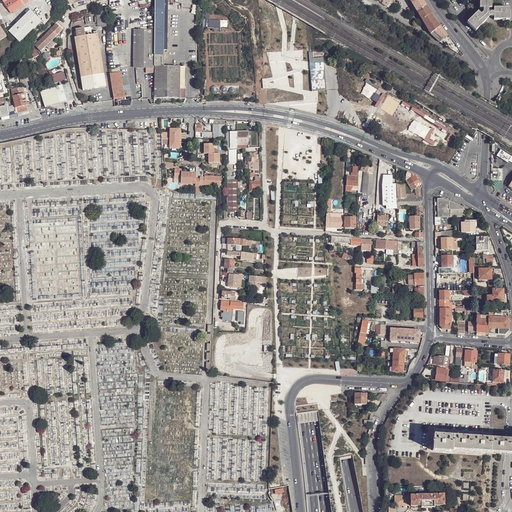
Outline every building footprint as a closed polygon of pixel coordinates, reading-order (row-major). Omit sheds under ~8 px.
[(30,0),(2,0),(11,13),(30,0)] [(155,0),(155,18),(154,18),(155,29),(154,55),(164,55),(164,0),(155,0)] [(422,0),(410,0),(431,34),(440,27),(434,18),(431,14),(426,5),(422,0)] [(511,0),(479,0),(480,8),(483,8),(483,12),(481,15),(478,12),(467,22),(476,31),(487,20),(486,20),(490,16),(494,16),(494,20),(509,20),(509,8),(494,8),(494,12),(489,12),(489,8),(492,8),(491,0),(511,0)] [(30,10),(8,31),(19,42),(41,22),(30,10)] [(106,11),(96,12),(97,28),(108,27),(106,11)] [(37,48),(40,51),(62,31),(56,24),(51,29),(50,27),(45,31),(46,33),(37,42),(40,46),(37,48)] [(444,32),(440,27),(431,34),(440,42),(447,37),(444,32)] [(75,30),(76,37),(85,36),(84,32),(84,28),(75,30)] [(154,55),(155,29),(136,31),(136,67),(154,67),(154,66),(154,55)] [(85,36),(76,37),(74,38),(83,90),(106,87),(98,34),(97,34),(92,35),(91,31),(84,32),(85,36)] [(26,55),(29,60),(38,55),(34,47),(33,43),(26,45),(27,47),(24,49),(26,54),(26,55)] [(311,90),(325,90),(324,57),(312,58),(312,51),(309,52),(311,90)] [(164,55),(154,55),(154,66),(164,66),(164,55)] [(164,66),(154,66),(154,67),(154,98),(158,98),(180,99),(180,67),(164,66)] [(110,74),(114,94),(124,92),(121,72),(110,74)] [(62,73),(52,76),(54,83),(66,80),(62,73)] [(55,88),(60,104),(74,101),(69,83),(63,85),(60,86),(55,88)] [(11,89),(12,96),(19,95),(17,87),(11,89)] [(45,107),(60,104),(55,88),(49,89),(46,90),(40,92),(45,107)] [(19,95),(12,96),(14,105),(15,108),(27,105),(26,103),(24,93),(19,95)] [(17,114),(15,108),(14,105),(9,106),(8,104),(5,105),(5,106),(0,106),(0,111),(1,117),(17,114)] [(28,111),(27,105),(15,108),(17,114),(28,111)] [(415,115),(446,134),(450,128),(419,109),(415,115)] [(213,138),(224,139),(225,124),(213,125),(213,132),(213,138)] [(180,128),(170,129),(170,138),(181,138),(181,134),(180,134),(180,130),(180,128)] [(377,138),(392,141),(394,133),(379,130),(377,138)] [(248,145),(248,131),(237,131),(237,145),(248,145)] [(259,145),(259,132),(248,131),(248,145),(259,145)] [(181,138),(170,138),(170,148),(180,148),(180,145),(180,142),(181,142),(181,138)] [(203,149),(203,154),(207,153),(214,153),(214,149),(214,144),(204,144),(204,149),(203,149)] [(218,153),(214,153),(207,153),(207,158),(209,158),(209,159),(209,163),(220,163),(220,153),(218,153)] [(259,162),(259,159),(258,159),(257,154),(251,155),(251,162),(258,162),(259,162)] [(393,170),(394,164),(379,160),(377,166),(393,170)] [(373,174),(374,169),(362,165),(359,166),(359,170),(365,172),(373,174)] [(182,169),(175,168),(174,179),(181,179),(181,183),(195,184),(195,187),(199,187),(200,185),(220,187),(221,178),(205,177),(205,178),(200,177),(200,179),(196,179),(197,173),(182,172),(182,169)] [(365,172),(363,193),(372,194),(374,176),(373,174),(365,172)] [(406,181),(411,190),(415,188),(421,184),(421,183),(421,182),(420,181),(419,179),(418,178),(417,177),(416,176),(415,175),(410,178),(409,179),(406,181)] [(351,186),(357,186),(358,177),(348,176),(347,185),(351,186)] [(228,212),(238,211),(238,210),(237,180),(227,180),(228,212)] [(397,184),(397,199),(405,198),(416,198),(416,197),(415,193),(405,194),(405,184),(404,184),(404,181),(397,181),(397,184)] [(260,187),(260,182),(254,182),(249,182),(249,192),(254,192),(254,187),(260,187)] [(396,185),(382,185),(383,206),(396,206),(396,185)] [(397,199),(397,205),(402,205),(418,206),(422,206),(422,197),(416,197),(416,198),(405,198),(397,199)] [(450,217),(449,201),(443,198),(437,198),(438,217),(450,217)] [(331,199),(327,199),(326,215),(326,219),(326,227),(325,228),(343,229),(343,220),(343,215),(331,214),(331,199)] [(465,217),(465,207),(449,201),(450,217),(454,217),(465,217)] [(387,226),(388,216),(377,215),(377,225),(383,226),(387,226)] [(355,228),(356,218),(348,217),(345,217),(344,228),(345,228),(355,228)] [(410,230),(419,229),(419,217),(409,217),(410,230)] [(475,226),(475,222),(464,222),(461,222),(461,230),(461,232),(475,232),(475,226)] [(488,251),(488,237),(476,237),(476,251),(488,251)] [(367,238),(361,238),(361,244),(361,245),(361,248),(371,248),(371,239),(370,239),(367,238)] [(452,243),(452,238),(441,238),(441,250),(444,250),(453,250),(453,249),(452,243)] [(398,254),(398,247),(398,243),(398,241),(377,239),(376,249),(394,250),(394,254),(398,254)] [(233,252),(228,251),(227,255),(241,256),(241,259),(254,261),(254,253),(233,251),(233,252)] [(444,256),(441,256),(442,268),(439,268),(439,273),(442,273),(457,273),(459,273),(459,265),(453,265),(453,256),(444,256)] [(228,267),(234,268),(235,260),(225,259),(224,267),(228,267)] [(479,269),(479,280),(491,280),(492,280),(492,276),(492,268),(479,269)] [(415,285),(424,285),(424,273),(414,274),(415,275),(415,284),(415,285)] [(469,286),(469,273),(459,273),(457,273),(458,286),(469,286)] [(230,274),(229,282),(235,282),(239,283),(239,282),(239,279),(240,275),(230,274)] [(261,277),(249,275),(248,282),(250,289),(255,289),(255,282),(260,283),(265,283),(265,277),(261,277)] [(503,301),(503,289),(493,289),(493,296),(493,301),(499,301),(503,301)] [(244,304),(244,303),(221,301),(221,306),(221,310),(225,310),(224,313),(233,314),(234,309),(240,309),(243,309),(244,305),(245,305),(245,304),(244,304)] [(395,305),(395,317),(404,317),(404,311),(401,311),(401,305),(395,305)] [(414,319),(423,318),(423,307),(414,307),(414,319)] [(450,330),(451,308),(449,308),(437,308),(437,313),(440,313),(440,324),(437,324),(437,326),(441,331),(442,329),(448,329),(450,330)] [(509,331),(508,318),(488,318),(488,320),(488,334),(505,335),(509,331)] [(488,334),(488,320),(476,319),(477,322),(477,332),(488,334)] [(368,323),(369,321),(363,321),(362,325),(360,333),(359,341),(365,342),(368,323)] [(468,322),(468,331),(477,332),(477,322),(468,322)] [(378,335),(385,335),(385,325),(377,325),(377,335),(378,335)] [(419,332),(390,330),(389,341),(418,343),(419,332)] [(393,360),(404,361),(405,351),(405,350),(394,349),(394,353),(394,356),(389,356),(389,360),(393,360)] [(477,352),(466,351),(465,365),(472,366),(472,362),(476,363),(477,352)] [(509,365),(510,355),(499,354),(498,364),(509,365)] [(448,366),(449,357),(439,356),(438,357),(434,356),(433,364),(437,365),(448,366)] [(393,371),(403,372),(404,361),(393,360),(393,367),(393,371)] [(446,379),(447,369),(437,368),(436,380),(446,381),(446,379)] [(494,371),(492,386),(498,386),(499,383),(503,383),(504,371),(494,371)] [(463,381),(463,384),(468,384),(469,376),(464,375),(464,379),(460,379),(460,380),(463,381)] [(366,404),(366,393),(355,393),(355,404),(366,404)] [(384,401),(389,394),(379,393),(376,398),(379,400),(380,399),(383,402),(384,401)] [(427,450),(433,451),(434,434),(492,438),(492,433),(489,432),(429,428),(427,450)] [(433,451),(453,452),(453,450),(491,452),(492,438),(434,434),(433,451)] [(503,439),(502,453),(511,454),(511,453),(511,439),(511,440),(503,439)] [(426,494),(410,495),(411,506),(421,506),(421,508),(434,508),(434,506),(445,505),(445,508),(443,508),(443,511),(450,511),(449,491),(447,490),(445,489),(444,489),(432,489),(432,491),(426,491),(426,494)] [(408,495),(394,496),(394,507),(396,507),(409,506),(408,495)]
